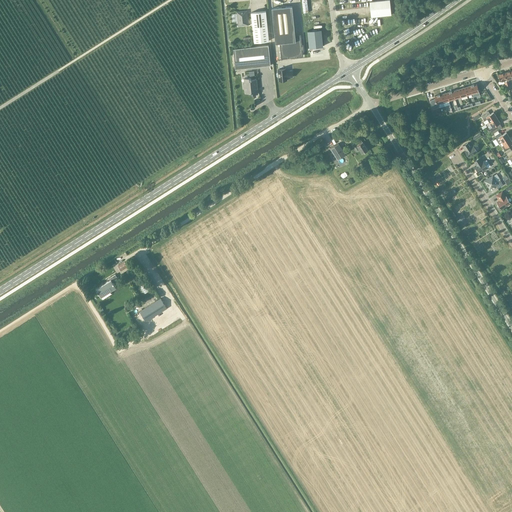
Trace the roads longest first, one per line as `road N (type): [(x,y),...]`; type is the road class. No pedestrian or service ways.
road 1 (secondary): [(0,291),(346,72)]
road 2 (unclassified): [(370,104),(144,247)]
road 3 (unclassified): [(511,327),(370,104)]
road 4 (secondary): [(351,69),(456,0)]
